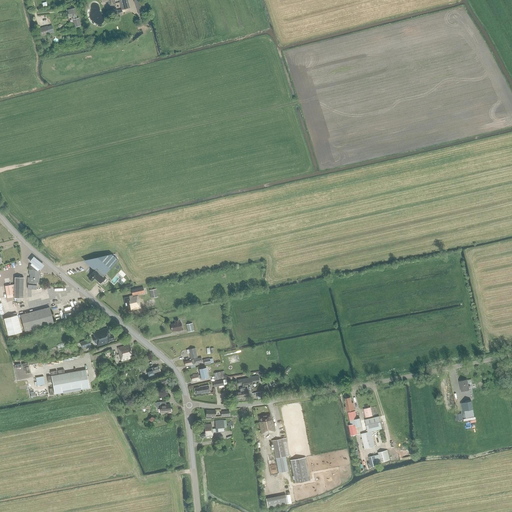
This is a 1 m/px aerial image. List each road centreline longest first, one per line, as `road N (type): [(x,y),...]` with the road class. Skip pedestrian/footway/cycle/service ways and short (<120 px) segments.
road 1 (unclassified): [(187,406),(248,407),(511,355)]
road 2 (tertiary): [(187,406),(169,364),(0,216)]
